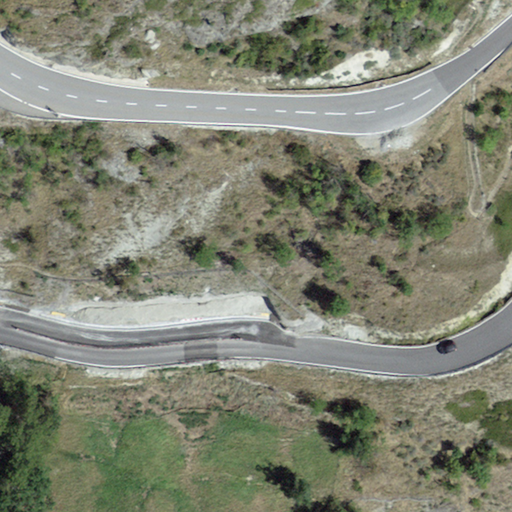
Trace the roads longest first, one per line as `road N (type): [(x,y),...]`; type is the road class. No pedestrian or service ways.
road 1 (tertiary): [(511,28),(444,82),(371,112),(103,102),(43,88),(0,65)]
road 2 (tertiary): [(0,330),(100,357),(267,349),(404,361),(451,356),(511,324)]
